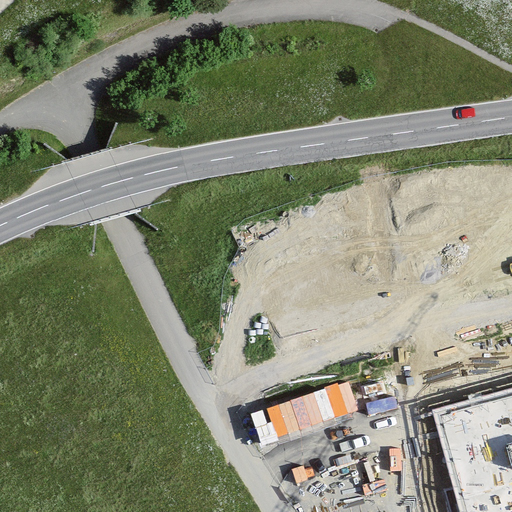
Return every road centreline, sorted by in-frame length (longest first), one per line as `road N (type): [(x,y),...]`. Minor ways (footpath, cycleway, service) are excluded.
road 1 (primary): [(0,226),(142,174),(511,114)]
road 2 (unclassified): [(278,511),(180,351),(57,90)]
road 3 (unclassified): [(57,90),(178,30),(254,8),(326,4),(382,16)]
